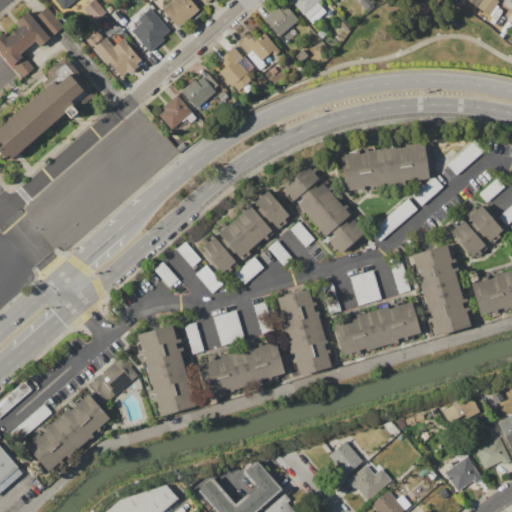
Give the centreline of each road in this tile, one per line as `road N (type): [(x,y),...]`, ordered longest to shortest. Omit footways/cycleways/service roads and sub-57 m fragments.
road 1 (primary): [(80,299),(217,181),(292,134),(406,104),(511,112)]
road 2 (primary): [(511,91),(405,82),(311,100),(227,140),(148,205)]
road 3 (residential): [(118,112),(246,0)]
road 4 (residential): [(5,212),(118,112)]
